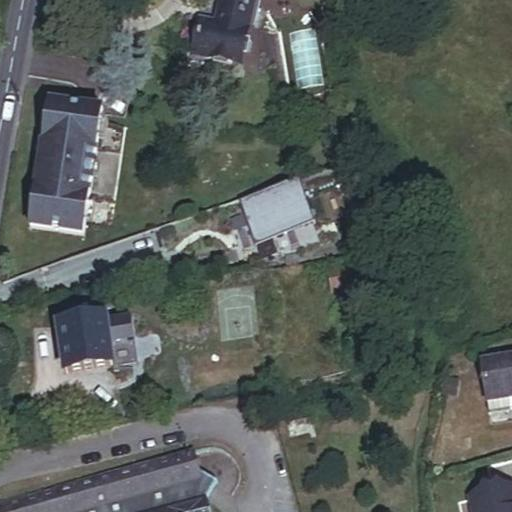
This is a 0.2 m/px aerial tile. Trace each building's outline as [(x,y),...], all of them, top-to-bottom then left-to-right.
[(258,0),(225,0),(221,24),(208,21),(201,54),(247,63),(258,0)] [(321,100),(324,119),(341,116),(338,97),(321,100)] [(86,236),(106,116),(50,106),(44,144),(64,148),(62,161),(53,159),(51,173),(60,175),(57,192),(36,189),(30,226),(86,236)] [(62,161),(64,148),(44,144),(36,189),(57,192),(60,175),(51,173),(53,159),(62,161)] [(256,248),(317,225),(301,182),(240,204),(256,248)] [(420,237),(417,223),(399,226),(402,240),(420,237)] [(353,288),(350,269),(328,272),(331,291),(353,288)] [(328,272),(319,273),(321,293),(331,291),(328,272)] [(111,368),(105,322),(103,322),(103,317),(86,319),(87,326),(77,327),(77,321),(61,323),(62,329),(59,330),(65,375),(111,368)] [(511,354),(480,359),(487,402),(511,397),(511,354)] [(511,397),(487,402),(489,413),(511,409),(511,397)] [(469,434),(447,438),(450,451),(471,447),(469,434)] [(217,511),(211,486),(215,479),(221,471),(203,460),(197,437),(0,488),(0,498),(3,511),(217,511)] [(511,511),(511,496),(473,504),(474,511),(511,511)]
